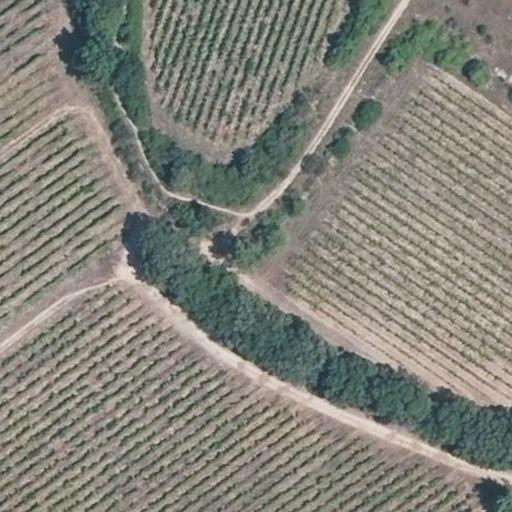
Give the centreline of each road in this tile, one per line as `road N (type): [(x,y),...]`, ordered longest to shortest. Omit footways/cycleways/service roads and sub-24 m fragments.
road 1 (track): [(511,486),(392,442),(273,381),(210,343),(125,272),(92,281),(0,352)]
road 2 (track): [(405,0),(314,146),(258,208)]
road 3 (track): [(258,208),(227,241),(201,249),(146,232),(125,272)]
